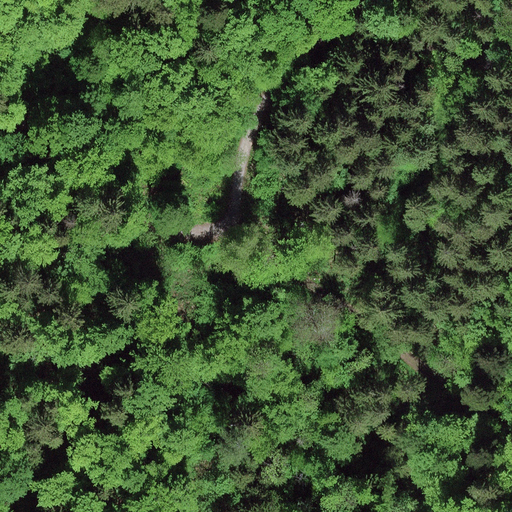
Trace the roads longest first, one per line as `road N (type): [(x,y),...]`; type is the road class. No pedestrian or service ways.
road 1 (track): [(0,167),(41,163),(128,213),(213,232),(234,217),(250,139),(279,88),(351,0)]
road 2 (track): [(511,380),(213,232)]
